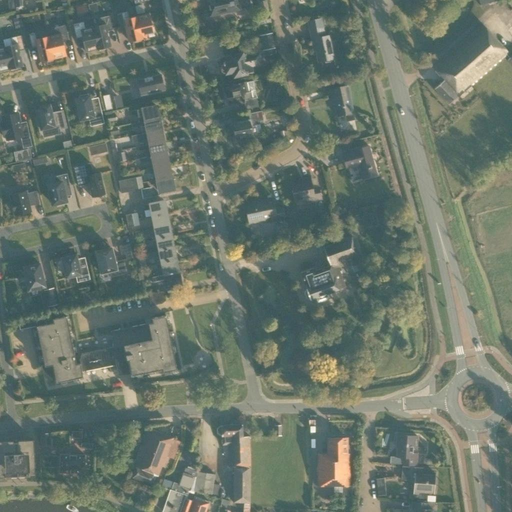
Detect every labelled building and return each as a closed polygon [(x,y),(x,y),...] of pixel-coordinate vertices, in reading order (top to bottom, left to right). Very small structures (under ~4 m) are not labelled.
[(23,2),(22,0),(14,0),(16,12),(19,12),(19,8),(21,8),(23,12),(27,12),(26,2),(23,2)] [(206,0),(208,10),(209,10),(210,15),(243,8),(242,3),(249,1),(248,0),(206,0)] [(261,17),(269,16),(266,0),(258,2),(261,17)] [(88,4),(77,5),(78,13),(89,11),(88,4)] [(138,14),(146,12),(144,4),(137,5),(138,14)] [(142,39),(137,17),(129,19),(128,11),(117,14),(120,28),(126,27),(130,42),(135,41),(136,42),(141,41),(140,39),(142,39)] [(149,14),(137,17),(142,39),(154,36),(153,33),(155,32),(154,27),(152,28),(149,14)] [(100,25),(93,27),(98,49),(99,49),(100,51),(105,49),(104,48),(110,46),(107,31),(113,30),(109,16),(99,18),(100,25)] [(260,25),(271,22),(269,16),(259,18),(260,25)] [(325,36),(323,25),(322,18),(307,21),(312,45),(314,44),(318,62),(333,59),(328,35),(325,36)] [(98,49),(93,27),(85,28),(84,22),(73,24),(76,38),(82,37),(86,52),(98,49)] [(459,96),(471,85),(507,53),(482,24),(433,68),(444,80),(434,88),(448,104),(458,95),(459,96)] [(56,35),(48,37),(54,59),(66,56),(62,41),(68,39),(65,25),(54,28),(56,35)] [(233,32),(232,34),(232,38),(235,39),(239,38),(240,36),(239,32),(238,31),(233,32)] [(35,32),(29,34),(32,48),(38,47),(41,62),(47,60),(48,62),(53,61),(52,59),(54,59),(48,37),(36,40),(35,32)] [(262,50),(275,47),(271,33),(259,36),(262,50)] [(12,45),(4,47),(10,69),(11,69),(11,70),(17,69),(16,68),(22,66),(18,51),(24,50),(21,35),(10,38),(12,45)] [(0,71),(10,69),(4,47),(0,48),(0,71)] [(259,53),(249,55),(248,53),(228,57),(229,62),(222,63),(223,65),(221,66),(221,67),(221,68),(221,69),(221,71),(222,72),(223,73),(224,73),(225,73),(233,72),(234,76),(252,72),(251,66),(261,64),(259,53)] [(141,95),(164,90),(161,75),(152,77),(152,76),(144,78),(144,79),(137,80),(141,95)] [(244,102),(245,109),(258,106),(253,81),(233,85),(233,84),(223,86),(225,92),(227,103),(236,101),(236,103),(244,102)] [(344,114),(346,121),(354,120),(352,112),(353,112),(347,85),(326,90),(328,98),(333,97),(337,116),(344,114)] [(91,127),(104,123),(101,108),(93,110),(90,96),(88,96),(88,94),(79,96),(80,98),(75,99),(80,121),(89,119),(91,127)] [(115,95),(117,107),(124,106),(122,94),(115,95)] [(103,96),(106,110),(112,108),(109,95),(103,96)] [(43,109),(37,110),(38,118),(37,119),(38,127),(40,126),(41,130),(59,126),(60,129),(67,128),(63,110),(56,112),(56,113),(52,114),(50,105),(42,107),(43,109)] [(133,123),(159,118),(156,106),(142,109),(142,108),(130,111),(131,116),(138,114),(139,122),(133,123)] [(231,122),(235,139),(253,135),(253,133),(261,131),(259,121),(263,120),(261,111),(248,114),(249,119),(231,122)] [(17,113),(2,116),(4,124),(0,125),(3,136),(6,136),(7,140),(23,137),(22,136),(29,134),(26,122),(20,123),(17,113)] [(117,121),(115,114),(107,115),(108,122),(117,121)] [(147,133),(161,130),(159,118),(133,123),(134,128),(145,125),(147,133)] [(149,144),(163,141),(161,130),(147,133),(131,136),(133,143),(148,140),(149,144)] [(163,141),(149,144),(137,147),(138,151),(145,149),(146,157),(166,153),(163,141)] [(97,145),(100,153),(108,152),(106,143),(97,145)] [(358,165),(362,179),(376,175),(368,146),(354,150),(355,151),(342,154),(346,168),(358,165)] [(29,149),(21,151),(23,160),(31,158),(29,149)] [(166,153),(146,157),(135,159),(136,164),(153,160),(154,168),(168,165),(166,153)] [(90,163),(74,167),(78,186),(89,184),(92,198),(105,194),(100,173),(93,174),(90,163)] [(157,180),(171,176),(171,177),(168,165),(154,168),(149,169),(150,174),(155,173),(157,180)] [(67,174),(54,177),(55,184),(48,185),(53,205),(58,203),(58,205),(67,203),(63,188),(70,186),(67,174)] [(171,176),(157,180),(159,192),(174,189),(171,176)] [(319,187),(312,188),(310,177),(303,178),(304,181),(291,184),(294,201),(306,198),(307,202),(321,198),(319,187)] [(130,179),(132,191),(138,190),(137,184),(136,178),(130,179)] [(124,180),(127,192),(132,191),(130,179),(124,180)] [(121,193),(127,192),(124,180),(119,181),(121,193)] [(141,190),(143,199),(152,197),(151,188),(141,190)] [(10,195),(12,200),(11,201),(14,213),(15,213),(15,216),(31,212),(29,206),(39,204),(36,191),(26,193),(26,191),(10,195)] [(248,223),(266,219),(267,224),(285,220),(282,206),(274,208),(272,198),(244,204),(248,223)] [(163,201),(149,204),(143,205),(145,211),(151,209),(152,216),(166,213),(163,201)] [(338,216),(342,209),(334,205),(330,213),(338,216)] [(154,227),(168,225),(166,213),(152,216),(154,227)] [(157,239),(171,236),(168,225),(154,227),(157,239)] [(159,251),(173,248),(171,236),(157,239),(145,242),(146,246),(157,244),(159,251)] [(301,273),(307,288),(306,289),(305,292),(307,298),(310,299),(310,300),(316,298),(318,302),(330,298),(329,293),(345,287),(338,266),(350,262),(352,266),(361,263),(358,256),(352,237),(323,247),(330,266),(314,271),(313,269),(301,273)] [(102,249),(103,250),(96,252),(101,273),(109,271),(110,276),(127,272),(124,259),(115,262),(112,248),(109,249),(109,247),(102,249)] [(161,263),(175,260),(173,248),(159,251),(147,253),(148,258),(160,255),(161,263)] [(76,255),(62,258),(66,278),(76,276),(77,283),(90,279),(87,267),(79,269),(76,255)] [(164,274),(178,272),(175,260),(161,263),(150,265),(151,270),(162,267),(164,274)] [(45,286),(40,263),(24,267),(26,274),(25,275),(29,290),(45,286)] [(178,272),(164,274),(152,277),(153,282),(165,279),(166,287),(181,284),(179,272),(178,272)] [(54,288),(44,290),(48,307),(57,305),(54,288)] [(97,299),(96,291),(83,294),(84,302),(97,299)] [(150,294),(152,306),(162,304),(166,300),(164,291),(150,294)] [(130,369),(131,375),(162,368),(163,372),(176,369),(166,315),(152,318),(153,322),(110,331),(114,347),(78,354),(80,363),(76,364),(67,316),(53,319),(53,323),(46,324),(46,320),(51,319),(50,315),(35,318),(20,324),(21,329),(37,325),(48,378),(55,376),(56,382),(83,377),(82,371),(117,364),(119,371),(130,369)] [(223,444),(223,445),(228,445),(228,453),(228,468),(233,468),(233,502),(250,502),(250,467),(249,437),(243,437),(242,424),(221,425),(221,426),(219,427),(216,429),(217,434),(219,435),(222,436),(222,444),(223,444)] [(182,441),(148,428),(144,436),(146,436),(142,444),(141,444),(132,465),(135,467),(131,478),(149,485),(153,473),(158,475),(162,466),(165,467),(168,457),(175,460),(182,441)] [(40,434),(40,446),(51,446),(50,433),(40,434)] [(413,436),(396,434),(395,444),(397,444),(396,457),(403,458),(402,464),(416,465),(418,454),(411,453),(412,448),(417,449),(418,436),(413,436)] [(346,439),(344,439),(344,437),(330,437),(330,439),(328,439),(328,454),(317,454),(318,486),(349,486),(349,454),(346,454),(346,439)] [(0,440),(0,476),(36,475),(34,439),(0,440)] [(53,446),(40,447),(41,471),(55,471),(53,446)] [(61,455),(60,473),(84,473),(85,455),(61,455)] [(414,481),(413,494),(418,494),(418,492),(433,492),(434,474),(422,474),(422,470),(403,469),(402,480),(414,481)] [(200,492),(212,494),(215,474),(197,471),(196,477),(191,475),(190,490),(200,493),(200,492)] [(190,490),(191,475),(183,472),(179,484),(173,482),(170,490),(163,511),(162,511),(179,511),(184,498),(187,489),(190,490)] [(386,495),(384,478),(376,479),(378,496),(386,495)] [(184,498),(179,511),(204,511),(208,502),(198,499),(194,497),(193,501),(184,498)] [(227,505),(229,505),(230,501),(222,499),(220,507),(226,508),(227,505)] [(432,511),(433,510),(427,509),(427,502),(411,501),(411,509),(414,509),(414,511),(432,511)]
